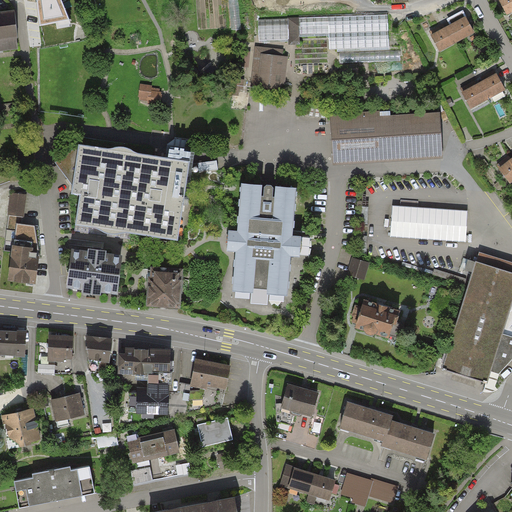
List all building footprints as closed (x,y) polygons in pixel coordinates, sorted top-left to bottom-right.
[(71,9),(67,0),(37,0),(44,19),(71,9)] [(511,11),(511,0),(499,0),(507,15),(511,11)] [(0,51),(19,50),(16,14),(0,14),(0,51)] [(388,17),(299,19),(300,38),(327,37),(328,52),(338,52),(339,66),(406,65),(406,51),(388,52),(388,17)] [(441,50),(473,34),(465,18),(433,34),(441,50)] [(287,21),(259,22),(259,44),(288,43),(287,21)] [(76,27),(54,32),(57,45),(78,40),(76,27)] [(280,91),(284,53),(258,50),(254,88),(280,91)] [(468,110),(505,90),(496,73),(459,92),(468,110)] [(161,108),(163,93),(152,92),(152,87),(141,86),(139,101),(149,102),(148,107),(161,108)] [(332,160),(441,153),(438,117),(330,124),(332,160)] [(177,239),(189,161),(135,153),(130,149),(122,147),(114,147),(106,149),(80,145),(73,193),(81,194),(77,224),(98,227),(104,231),(113,234),(121,234),(128,232),(177,239)] [(509,182),(511,179),(511,153),(496,166),(509,182)] [(220,160),(204,161),(204,169),(220,168),(220,160)] [(296,184),(242,179),(238,227),(229,226),(227,246),(236,246),(233,286),(288,290),(291,251),(299,252),(300,231),(292,230),(296,184)] [(25,215),(26,197),(12,196),(11,214),(25,215)] [(465,243),(466,213),(392,209),(391,239),(465,243)] [(10,279),(34,281),(37,257),(40,258),(39,231),(16,228),(10,279)] [(65,287),(114,293),(119,258),(69,252),(65,287)] [(511,263),(476,254),(442,370),(486,383),(489,372),(496,375),(511,357),(511,263)] [(366,277),(372,260),(364,258),(358,275),(366,277)] [(180,306),(180,272),(147,272),(147,305),(180,306)] [(389,338),(396,314),(361,303),(354,328),(389,338)] [(26,328),(0,326),(0,353),(24,355),(26,328)] [(70,361),(72,340),(46,338),(45,358),(70,361)] [(110,363),(113,342),(85,338),(82,360),(110,363)] [(170,351),(124,348),(124,355),(115,355),(115,373),(133,374),(133,370),(143,371),(142,389),(135,388),(133,415),(167,417),(170,351)] [(226,391),(231,369),(193,361),(188,383),(226,391)] [(317,397),(285,387),(279,405),(311,415),(317,397)] [(77,395),(49,401),(53,421),(82,414),(77,395)] [(394,414),(346,399),(339,423),(387,438),(394,414)] [(31,410),(1,415),(7,448),(37,442),(31,410)] [(230,440),(226,418),(197,424),(201,446),(230,440)] [(437,433),(393,419),(387,441),(430,454),(437,433)] [(151,480),(150,474),(150,458),(180,451),(174,429),(122,442),(128,464),(138,461),(139,469),(130,471),(132,484),(151,480)] [(99,434),(100,445),(120,444),(119,433),(99,434)] [(7,482),(12,505),(89,490),(84,467),(65,470),(64,466),(26,473),(26,478),(7,482)] [(334,481),(287,466),(282,482),(329,497),(334,481)] [(373,482),(347,474),(341,493),(354,497),(352,502),(366,506),(370,494),(394,502),(399,487),(374,479),(373,482)] [(317,502),(319,495),(310,493),(308,501),(317,502)] [(238,511),(236,498),(159,511),(238,511)]
